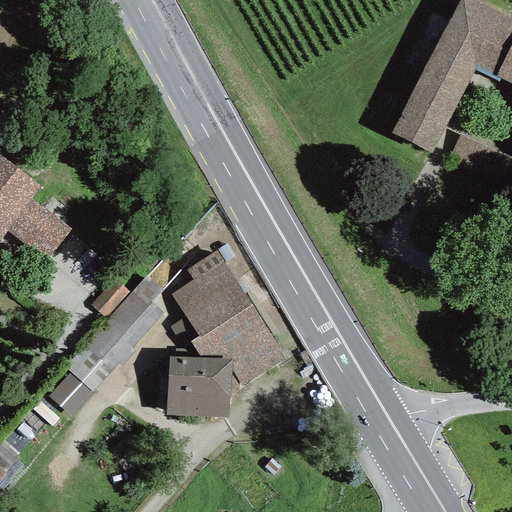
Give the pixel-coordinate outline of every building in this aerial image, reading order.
[(459,0),(391,133),(431,153),(477,67),(511,83),(511,18),(472,0),(459,0)] [(39,185),(0,155),(0,235),(5,229),(31,197),(39,185)] [(70,228),(31,197),(5,229),(44,260),(70,228)] [(187,283),(170,293),(186,316),(169,327),(188,357),(231,359),(230,391),(284,359),(215,251),(181,270),(187,283)] [(68,364),(98,387),(162,305),(132,282),(68,364)] [(188,357),(168,356),(165,414),(228,417),(230,391),(231,359),(188,357)] [(64,369),(52,397),(81,410),(93,382),(64,369)] [(0,432),(0,478),(22,449),(0,432)]
